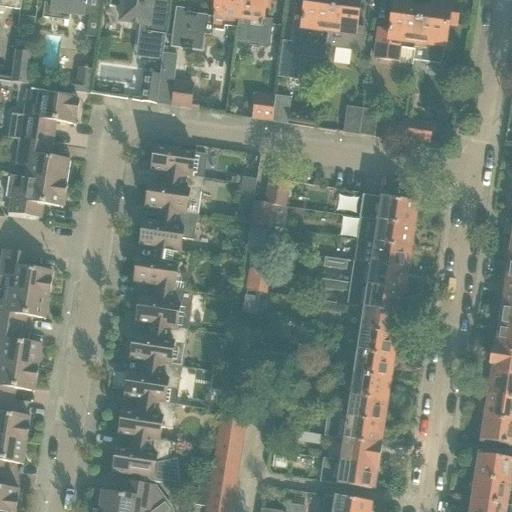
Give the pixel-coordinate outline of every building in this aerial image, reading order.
[(0,0),(0,9),(19,12),(21,0),(0,0)] [(44,0),(42,17),(69,20),(70,13),(83,15),(85,0),(44,0)] [(109,0),(109,7),(120,9),(119,21),(140,24),(135,57),(161,61),(165,35),(148,32),(148,31),(149,25),(151,0),(109,0)] [(176,5),(170,48),(202,52),(204,35),(211,36),(212,30),(223,31),(224,26),(236,28),(236,27),(240,0),(208,0),(209,1),(214,2),(212,16),(206,15),(206,13),(186,10),(186,6),(176,5)] [(236,28),(234,42),(267,47),(271,20),(262,19),(264,11),(267,11),(268,0),(240,0),(236,27),(236,28)] [(299,55),(324,59),(331,0),(296,0),(291,44),(300,45),(299,55)] [(331,0),(324,59),(325,59),(326,59),(333,60),(334,48),(353,51),(354,52),(355,52),(356,53),(357,53),(359,53),(361,52),(362,51),(363,50),(364,49),(364,47),(364,46),(364,45),(364,44),(363,43),(362,41),(364,29),(355,27),(358,0),(331,0)] [(378,29),(374,58),(376,59),(398,61),(400,47),(414,49),(420,1),(411,0),(395,0),(393,18),(391,30),(380,29),(380,30),(378,29)] [(420,1),(414,49),(415,49),(413,60),(414,60),(415,59),(423,60),(423,61),(442,64),(447,25),(455,26),(458,6),(420,1)] [(19,16),(17,29),(34,31),(35,19),(19,16)] [(99,17),(90,16),(87,37),(97,38),(99,17)] [(15,52),(11,82),(27,85),(31,54),(15,52)] [(60,90),(89,94),(93,70),(77,68),(75,81),(62,79),(60,90)] [(144,74),(140,102),(143,102),(154,104),(155,104),(159,80),(159,76),(144,74)] [(159,80),(155,104),(199,111),(200,103),(192,102),(195,85),(160,80),(159,80)] [(11,114),(7,138),(19,140),(46,144),(49,121),(73,125),(73,126),(74,126),(78,100),(77,100),(77,101),(74,101),(75,96),(31,90),(30,91),(26,91),(24,105),(25,106),(23,116),(11,114)] [(272,108),(270,122),(287,124),(291,99),(275,97),(275,98),(273,97),(272,108)] [(254,106),(252,119),(270,122),(272,108),(254,106)] [(344,133),(359,135),(362,110),(347,107),(344,133)] [(362,110),(359,135),(374,138),(378,112),(362,110)] [(402,138),(428,142),(430,126),(404,123),(402,138)] [(27,166),(25,178),(65,185),(69,160),(68,160),(68,161),(43,157),(46,144),(19,140),(16,164),(27,166)] [(154,147),(151,171),(176,175),(191,177),(202,178),(204,166),(206,155),(154,147)] [(145,208),(170,212),(196,216),(202,178),(191,177),(176,175),(174,188),(148,185),(145,208)] [(8,213),(38,218),(41,218),(43,205),(61,207),(60,209),(62,209),(65,185),(25,178),(10,176),(7,198),(10,199),(8,213)] [(242,178),(238,204),(244,205),(251,206),(252,206),(252,204),(253,203),(256,180),(242,178)] [(269,179),(265,206),(275,207),(285,209),(289,182),(269,179)] [(363,195),(360,218),(377,220),(411,225),(414,224),(415,217),(413,213),(415,203),(380,198),(363,195)] [(252,206),(249,224),(272,227),(275,207),(265,206),(252,204),(252,206)] [(275,207),(272,227),(287,230),(290,210),(285,209),(275,207)] [(139,246),(164,250),(179,252),(181,239),(193,241),(196,216),(170,212),(168,226),(143,222),(139,246)] [(360,218),(356,240),(373,242),(408,248),(410,246),(412,238),(410,236),(411,225),(377,220),(360,218)] [(250,224),(247,246),(264,249),(267,227),(250,224)] [(353,261),(370,264),(405,269),(407,267),(408,260),(406,258),(408,248),(373,242),(356,240),(353,261)] [(133,283),(167,288),(174,289),(175,276),(187,278),(191,253),(179,252),(164,250),(162,264),(137,260),(133,283)] [(0,288),(49,296),(52,272),(51,271),(51,273),(33,270),(35,257),(2,252),(0,265),(0,288)] [(347,263),(324,260),(323,270),(346,273),(347,263)] [(353,261),(350,283),(367,286),(402,291),(403,292),(406,270),(405,270),(405,269),(370,264),(353,261)] [(505,282),(505,283),(511,283),(511,261),(509,261),(507,270),(504,270),(502,281),(505,282)] [(348,294),(350,283),(321,279),(320,290),(348,294)] [(348,294),(346,306),(363,308),(398,313),(401,311),(402,304),(400,300),(401,295),(401,292),(402,291),(367,286),(350,283),(348,294)] [(500,296),(499,305),(511,307),(511,283),(505,283),(503,296),(500,296)] [(0,325),(17,328),(19,315),(44,319),(43,320),(45,320),(49,296),(0,288),(0,325)] [(139,298),(135,322),(161,326),(176,328),(187,330),(189,317),(193,292),(174,289),(167,288),(164,302),(139,298)] [(246,296),(243,312),(256,314),(259,298),(246,296)] [(318,301),(316,311),(340,315),(341,305),(318,301)] [(500,319),(498,328),(511,330),(511,307),(499,305),(497,318),(500,319)] [(363,308),(360,330),(395,335),(397,333),(399,326),(397,323),(398,313),(363,308)] [(315,323),(313,333),(336,337),(338,327),(315,323)] [(0,362),(37,369),(41,344),(40,344),(40,345),(15,342),(17,328),(0,325),(0,362)] [(130,360),(155,364),(170,365),(172,353),(183,355),(187,330),(176,328),(161,326),(159,340),(133,336),(130,360)] [(511,330),(498,328),(498,329),(495,329),(493,341),(496,341),(495,350),(511,352),(511,330)] [(360,330),(357,351),(392,356),(394,355),(395,347),(393,345),(395,335),(360,330)] [(311,345),(309,355),(332,358),(334,348),(311,345)] [(511,352),(495,350),(492,350),(489,365),(492,366),(491,373),(511,376),(511,352)] [(357,351),(353,373),(388,378),(391,377),(392,369),(390,367),(392,356),(357,351)] [(0,400),(6,401),(8,388),(32,392),(32,393),(33,393),(37,369),(0,362),(0,400)] [(124,397),(149,401),(175,405),(181,367),(170,365),(155,364),(153,377),(127,373),(124,397)] [(308,367),(306,377),(329,380),(331,370),(308,367)] [(353,373),(350,395),(385,401),(387,399),(388,392),(387,388),(388,378),(353,373)] [(488,374),(486,386),(489,386),(488,396),(511,399),(511,376),(491,373),(491,374),(488,374)] [(303,389),(302,398),(323,402),(325,392),(303,389)] [(350,395),(346,418),(381,423),(384,420),(385,413),(383,410),(385,401),(350,395)] [(483,404),(481,418),(511,422),(511,399),(488,396),(486,405),(483,404)] [(0,437),(26,441),(30,417),(29,417),(28,418),(4,414),(6,401),(0,400),(0,437)] [(118,435),(144,439),(158,440),(160,428),(172,430),(175,405),(149,401),(147,415),(122,411),(118,435)] [(223,405),(221,418),(245,422),(247,408),(223,405)] [(324,436),(343,439),(378,445),(378,444),(381,442),(382,436),(380,432),(381,423),(346,418),(327,415),(324,436)] [(245,422),(221,418),(220,429),(243,433),(245,422)] [(511,422),(481,418),(479,431),(482,431),(481,441),(511,446),(511,422)] [(243,433),(220,429),(218,442),(241,446),(243,433)] [(298,432),(296,442),(319,445),(320,436),(298,432)] [(0,461),(21,464),(21,466),(22,466),(26,441),(0,437),(0,461)] [(112,472),(140,477),(139,480),(163,484),(163,482),(179,485),(177,460),(171,461),(170,452),(173,452),(172,443),(158,440),(144,439),(141,452),(116,448),(112,472)] [(343,439),(340,461),(375,467),(376,467),(379,445),(378,445),(343,439)] [(241,446),(218,442),(216,454),(239,458),(241,446)] [(216,454),(214,467),(237,470),(239,458),(216,454)] [(474,464),(472,478),(510,483),(511,483),(511,459),(498,458),(479,455),(477,465),(474,464)] [(324,459),(320,482),(336,484),(351,487),(371,490),(371,488),(374,485),(375,479),(373,476),(374,472),(375,467),(340,461),(324,459)] [(237,470),(214,467),(212,479),(235,483),(237,470)] [(473,491),(471,501),(510,507),(511,496),(508,496),(510,483),(472,478),(470,491),(473,491)] [(211,484),(210,491),(233,495),(235,483),(212,479),(211,484)] [(199,482),(198,490),(210,491),(211,484),(199,482)] [(101,491),(98,511),(171,511),(172,511),(154,487),(128,483),(126,496),(102,493),(103,491),(101,491)] [(0,511),(15,511),(19,490),(17,489),(17,491),(0,488),(0,511)] [(198,490),(195,506),(207,508),(208,503),(210,491),(198,490)] [(233,495),(210,491),(208,503),(231,507),(233,495)] [(324,496),(321,511),(369,511),(371,507),(369,505),(369,503),(349,500),(335,498),(324,496)] [(509,511),(510,507),(471,501),(470,510),(467,509),(466,511),(509,511)] [(230,511),(231,507),(208,503),(207,508),(206,511),(230,511)]
